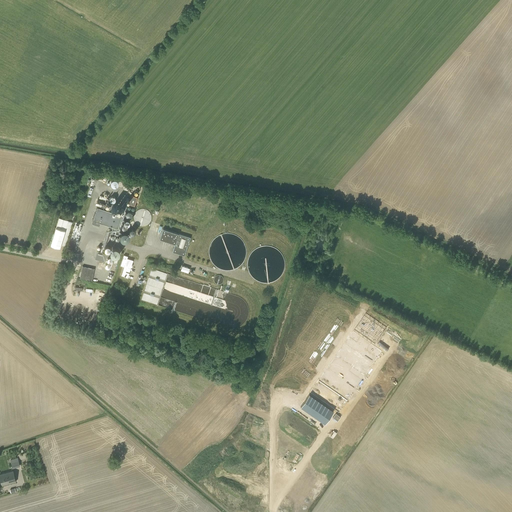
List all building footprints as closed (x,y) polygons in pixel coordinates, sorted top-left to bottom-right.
[(112,186),(118,182),(115,177),(109,180),(112,186)] [(101,195),(96,204),(102,207),(106,198),(101,195)] [(137,197),(132,195),(129,204),(134,205),(137,197)] [(93,219),(92,222),(99,224),(100,221),(113,226),(111,232),(118,235),(120,228),(118,227),(122,214),(97,206),(93,219)] [(56,228),(65,230),(68,221),(59,218),(56,228)] [(184,255),(186,251),(190,237),(163,228),(159,239),(175,244),(173,252),(184,255)] [(118,237),(125,242),(130,235),(123,230),(118,237)] [(110,247),(110,256),(118,256),(118,247),(110,247)] [(105,261),(107,253),(97,250),(95,257),(105,261)] [(128,256),(124,255),(120,265),(124,267),(122,275),(128,277),(129,272),(133,260),(127,258),(128,256)] [(80,278),(92,280),(94,268),(82,266),(80,278)] [(352,328),(375,339),(384,321),(361,310),(352,328)] [(352,330),(345,343),(377,358),(383,345),(352,330)] [(345,343),(339,357),(370,372),(377,358),(345,343)] [(339,357),(332,370),(364,386),(370,372),(339,357)] [(332,370),(326,384),(357,399),(364,386),(332,370)] [(326,384),(319,397),(351,412),(357,399),(326,384)] [(329,421),(335,407),(308,394),(302,408),(329,421)] [(12,468),(20,466),(18,458),(10,459),(12,468)] [(0,478),(2,485),(16,481),(13,471),(0,474),(0,478)]
